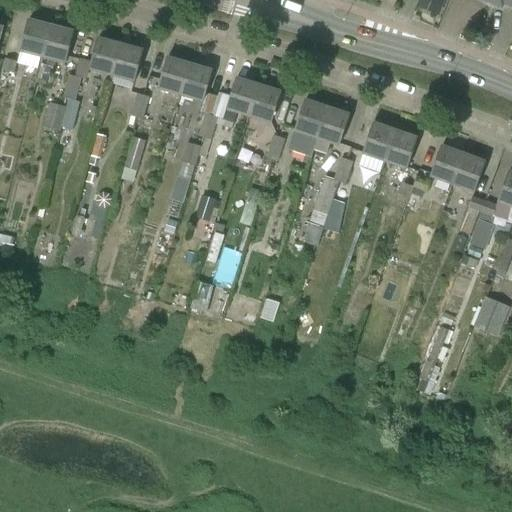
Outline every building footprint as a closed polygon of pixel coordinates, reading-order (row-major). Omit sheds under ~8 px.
[(421,0),(419,7),(438,15),(444,0),(421,0)] [(511,0),(492,0),(491,4),(502,8),(504,4),(511,7),(511,0)] [(43,58),(51,27),(28,21),(20,52),(43,58)] [(51,27),(43,58),(65,64),(73,33),(51,27)] [(112,76),(120,46),(98,40),(89,70),(112,76)] [(120,46),(112,76),(134,83),(143,52),(120,46)] [(17,63),(4,59),(1,71),(14,74),(17,63)] [(88,61),(78,59),(73,77),(69,76),(62,99),(75,102),(81,79),(83,80),(88,61)] [(180,96),(189,66),(167,59),(158,89),(180,96)] [(198,137),(204,139),(210,116),(211,117),(217,97),(205,94),(212,72),(189,66),(180,96),(203,102),(200,113),(205,115),(198,137)] [(249,117),(258,87),(236,80),(226,110),(249,117)] [(258,87),(249,117),(271,124),(280,94),(258,87)] [(143,121),(149,99),(137,95),(130,117),(130,118),(143,121)] [(313,151),(326,109),(305,102),(288,151),(311,159),(314,151),(313,151)] [(66,108),(49,104),(43,128),(60,132),(66,108)] [(313,151),(314,151),(327,155),(331,143),(339,145),(348,117),(326,109),(313,151)] [(218,119),(211,117),(210,116),(204,139),(201,148),(198,157),(206,160),(218,119)] [(385,161),(395,132),(373,125),(363,154),(385,161)] [(395,132),(385,161),(407,169),(417,140),(395,132)] [(273,136),(265,158),(278,162),(285,140),(273,136)] [(144,140),(133,137),(122,172),(133,176),(144,140)] [(198,157),(201,148),(186,144),(180,163),(195,168),(198,157)] [(452,184),(463,156),(440,148),(430,176),(452,184)] [(463,156),(452,184),(474,192),(485,164),(463,156)] [(334,199),(340,201),(353,163),(341,158),(333,180),(325,177),(313,211),(328,217),(334,199)] [(511,206),(511,174),(508,173),(498,201),(511,206)] [(417,177),(412,188),(425,193),(429,181),(417,177)] [(183,205),(190,182),(178,178),(171,202),(183,205)] [(408,199),(412,188),(400,183),(396,195),(408,199)] [(242,222),(251,224),(257,193),(248,191),(242,222)] [(208,224),(216,200),(201,196),(194,219),(208,224)] [(470,236),(479,213),(480,213),(469,244),(485,250),(494,226),(492,226),(492,218),(496,206),(472,197),(468,209),(469,209),(460,232),(470,236)] [(343,205),(335,202),(326,228),(337,232),(343,205)] [(177,223),(168,220),(164,232),(173,235),(177,223)] [(213,231),(204,259),(218,264),(227,235),(213,231)] [(495,274),(511,279),(511,239),(506,238),(495,274)] [(193,281),(185,308),(202,313),(209,286),(193,281)] [(263,298),(256,318),(272,324),(279,304),(263,298)] [(485,298),(473,328),(498,339),(510,309),(485,298)] [(441,326),(417,380),(439,390),(463,336),(441,326)]
